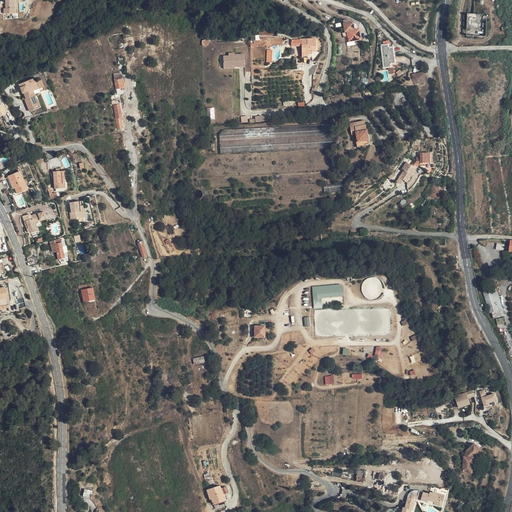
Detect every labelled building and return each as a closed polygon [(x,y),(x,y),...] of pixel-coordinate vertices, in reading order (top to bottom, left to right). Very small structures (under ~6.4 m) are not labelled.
[(11,5),(10,0),(2,0),(3,5),(1,5),(1,10),(12,10),(12,5),(11,5)] [(348,20),(343,21),(345,31),(347,31),(349,42),(361,40),(359,29),(354,30),(353,22),(349,22),(348,20)] [(302,45),(302,48),(302,56),(307,56),(308,54),(312,54),(312,52),(316,52),(315,39),(299,40),(300,45),(302,45)] [(390,64),(392,64),(396,63),(394,47),(390,47),(388,48),(387,45),(382,45),(384,68),(390,67),(390,64)] [(235,56),(229,56),(224,56),(224,66),(235,66),(235,67),(245,67),(245,55),(235,55),(235,56)] [(422,63),(408,69),(413,75),(412,75),(414,84),(425,82),(422,63)] [(303,71),(289,72),(290,80),(301,80),(303,73),(303,71)] [(114,73),(116,84),(124,83),(122,72),(114,73)] [(33,107),(38,105),(35,99),(34,99),(32,95),(30,92),(37,89),(34,82),(31,83),(29,79),(15,86),(19,94),(21,94),(23,93),(24,96),(23,97),(24,99),(22,100),(28,112),(33,110),(33,107)] [(114,105),(117,118),(115,118),(117,129),(123,127),(121,117),(122,117),(119,104),(114,105)] [(357,143),(358,147),(366,146),(366,145),(369,144),(366,125),(365,125),(364,121),(350,124),(352,135),(357,134),(358,142),(357,143)] [(220,134),(221,154),(333,148),(332,124),(223,130),(220,134)] [(433,162),(432,152),(422,153),(423,158),(418,159),(419,162),(419,166),(424,166),(423,163),(433,162)] [(409,162),(405,166),(408,168),(406,170),(400,177),(407,183),(418,170),(417,169),(414,166),(409,162)] [(63,177),(65,176),(65,171),(54,171),(55,188),(66,188),(65,179),(63,179),(63,177)] [(22,189),(27,187),(20,172),(8,177),(11,183),(13,182),(16,188),(18,194),(23,191),(22,189)] [(441,199),(444,190),(434,187),(431,195),(441,199)] [(412,202),(405,208),(408,212),(415,206),(412,202)] [(82,212),(83,212),(82,207),(72,208),(73,213),(74,219),(72,219),(74,226),(84,224),(82,212)] [(27,216),(23,218),(24,222),(25,225),(27,224),(29,229),(27,229),(28,233),(31,232),(32,234),(37,232),(38,232),(36,227),(35,228),(33,222),(40,220),(40,222),(45,220),(42,212),(30,217),(27,218),(27,216)] [(407,224),(411,215),(406,212),(402,221),(407,224)] [(61,240),(54,241),(55,246),(51,247),(52,252),(56,251),(58,260),(65,259),(61,240)] [(142,242),(138,244),(143,258),(146,256),(144,251),(145,251),(142,242)] [(323,308),(322,298),(345,296),(344,284),(313,286),(314,308),(323,308)] [(0,309),(6,308),(5,306),(9,305),(5,288),(0,289),(0,309)] [(92,288),(81,290),(84,301),(95,299),(93,289),(92,289),(92,288)] [(490,314),(492,313),(501,311),(503,310),(496,288),(483,292),(490,314)] [(24,298),(23,298),(19,300),(16,300),(19,310),(26,307),(24,298)] [(502,316),(501,311),(492,313),(494,319),(502,316)] [(255,326),(255,337),(265,336),(265,326),(255,326)] [(203,354),(193,356),(195,364),(205,362),(203,354)] [(325,376),(326,384),(335,383),(334,375),(325,376)] [(473,391),(472,391),(474,397),(475,397),(477,403),(488,399),(485,390),(484,390),(483,388),(476,390),(477,393),(474,393),(473,391)] [(466,399),(474,397),(472,391),(455,397),(457,402),(466,399)] [(483,450),(476,444),(468,452),(468,457),(468,461),(466,461),(466,472),(472,473),(473,465),(476,465),(476,457),(483,450)] [(358,480),(365,479),(364,470),(356,471),(358,480)] [(230,485),(223,488),(225,494),(232,491),(230,485)] [(223,493),(221,486),(207,490),(210,498),(211,497),(213,504),(225,500),(223,493)] [(92,497),(93,490),(85,489),(84,495),(92,497)] [(412,510),(415,498),(427,501),(427,499),(434,501),(434,504),(439,505),(441,500),(439,499),(440,495),(432,493),(429,492),(429,494),(418,491),(417,494),(412,493),(410,499),(408,498),(407,503),(405,508),(403,508),(403,511),(402,511),(409,511),(410,510),(412,510)] [(442,506),(444,495),(432,492),(432,493),(440,495),(439,499),(441,500),(439,505),(442,506)]
